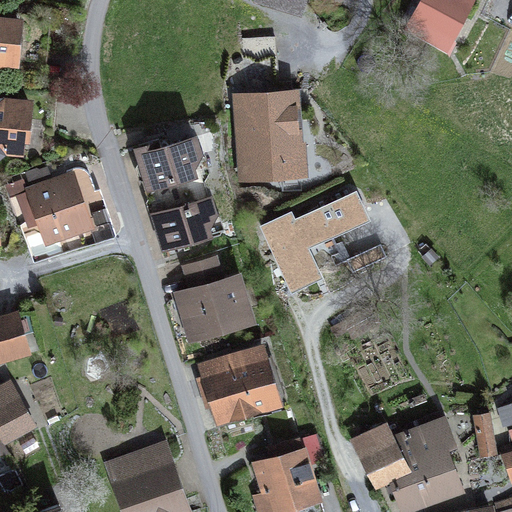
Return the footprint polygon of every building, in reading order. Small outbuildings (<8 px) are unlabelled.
[(263,0),(265,0),(298,10),(301,0),(255,0),(255,1),(262,3),(263,0)] [(413,0),(400,24),(444,47),(449,38),(469,0),(425,0),(425,1),(422,0),(413,0)] [(36,82),(44,82),(51,17),(30,15),(29,24),(41,25),(36,82)] [(0,67),(9,61),(16,62),(14,80),(36,82),(41,25),(29,24),(0,20),(0,67)] [(275,37),(243,40),(247,99),(248,117),(241,118),(244,166),(280,163),(281,172),(285,175),(298,174),(304,168),(303,150),(297,145),(292,89),(286,84),(278,84),(275,37)] [(444,47),(449,55),(457,43),(449,38),(444,47)] [(241,118),(248,117),(247,99),(239,100),(241,118)] [(28,117),(29,104),(0,100),(0,158),(5,154),(6,149),(20,150),(21,137),(22,129),(27,125),(28,117)] [(21,137),(28,137),(30,118),(28,117),(27,125),(22,129),(21,137)] [(149,186),(161,183),(165,197),(198,186),(191,166),(199,152),(195,138),(158,149),(156,144),(138,150),(141,158),(145,157),(148,166),(143,168),(149,186)] [(210,198),(205,180),(210,171),(205,156),(199,152),(191,166),(198,186),(203,200),(210,198)] [(161,183),(149,186),(143,168),(148,166),(145,157),(141,158),(136,167),(139,180),(142,181),(148,199),(146,202),(150,214),(155,214),(169,210),(165,197),(161,183)] [(281,172),(280,163),(244,166),(245,179),(281,176),(281,172)] [(41,223),(47,241),(105,220),(95,190),(91,177),(84,169),(76,168),(67,171),(68,177),(28,191),(23,179),(6,185),(10,198),(17,196),(28,227),(41,223)] [(37,168),(26,172),(29,182),(44,177),(41,171),(37,168)] [(210,198),(203,200),(198,186),(165,197),(169,210),(155,214),(165,247),(202,235),(210,233),(207,226),(215,212),(210,198)] [(116,235),(100,189),(95,190),(105,220),(107,224),(104,236),(98,243),(115,237),(116,235)] [(316,279),(302,249),(367,218),(355,193),(290,223),(287,216),(263,227),(293,290),(316,279)] [(222,234),(225,228),(221,216),(215,212),(207,226),(210,233),(202,235),(204,240),(222,234)] [(385,257),(380,246),(349,261),(353,272),(385,257)] [(184,295),(196,333),(246,318),(234,280),(223,284),(215,259),(186,268),(191,284),(196,282),(199,291),(184,295)] [(184,295),(177,297),(189,335),(196,333),(184,295)] [(0,357),(35,347),(35,345),(29,347),(20,316),(26,315),(25,313),(0,320),(0,357)] [(29,347),(35,345),(26,315),(20,316),(29,347)] [(212,393),(220,419),(251,410),(277,402),(264,359),(260,347),(214,361),(218,373),(202,378),(199,378),(204,395),(212,393)] [(254,418),(289,408),(273,356),(264,359),(277,402),(251,410),(254,418)] [(202,378),(218,373),(214,361),(198,366),(202,378)] [(35,433),(31,426),(35,423),(12,383),(0,389),(0,435),(4,442),(15,435),(19,442),(35,433)] [(508,423),(510,430),(511,429),(511,403),(497,409),(503,425),(508,423)] [(474,415),(482,455),(496,452),(489,413),(474,415)] [(394,437),(387,424),(352,440),(376,484),(390,477),(401,507),(461,488),(452,461),(446,449),(453,446),(443,418),(394,437)] [(316,433),(300,438),(308,466),(325,461),(316,433)] [(322,511),(308,466),(300,438),(271,446),(275,458),(257,464),(270,506),(289,500),(291,507),(292,511),(322,511)] [(0,453),(5,454),(9,452),(2,442),(0,441),(0,453)] [(141,467),(170,457),(165,443),(136,453),(141,467)] [(511,448),(511,445),(501,449),(511,480),(511,448)] [(108,463),(125,511),(189,511),(170,457),(141,467),(136,453),(108,463)] [(497,511),(511,511),(511,497),(495,503),(497,511)] [(273,511),(291,507),(289,500),(270,506),(271,511),(273,511)]
